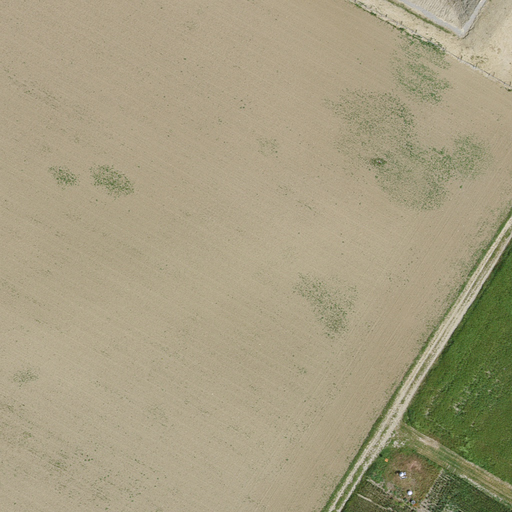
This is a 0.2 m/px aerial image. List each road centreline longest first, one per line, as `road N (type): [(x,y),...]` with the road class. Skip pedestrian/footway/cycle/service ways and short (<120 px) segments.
road 1 (track): [(511,234),(336,511)]
road 2 (track): [(396,418),(511,490)]
